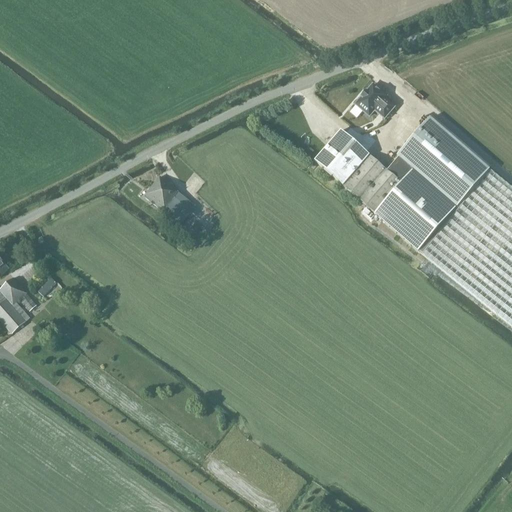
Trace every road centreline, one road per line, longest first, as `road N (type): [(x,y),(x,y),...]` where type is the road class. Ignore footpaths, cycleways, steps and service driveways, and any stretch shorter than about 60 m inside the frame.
road 1 (unclassified): [(0,231),(204,122),(511,6)]
road 2 (unknown): [(0,361),(11,360),(217,511)]
